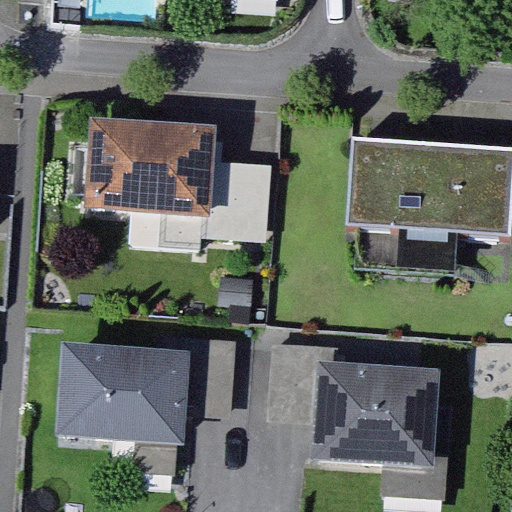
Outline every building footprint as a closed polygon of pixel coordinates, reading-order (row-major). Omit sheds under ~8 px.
[(211,219),(217,126),(89,118),(83,211),(211,219)] [(511,156),(354,147),(349,233),(507,243),(511,156)] [(252,283),(222,281),(219,309),(249,311),(252,283)] [(190,353),(185,418),(231,422),(236,344),(183,341),(182,352),(190,353)] [(182,352),(62,344),(55,437),(183,446),(185,418),(190,353),(182,352)] [(289,424),(311,425),(315,362),(334,364),(335,349),(272,344),(267,422),(289,424)] [(384,466),(434,469),(434,459),(440,371),(334,364),(315,362),(311,425),(309,461),(384,466)] [(434,469),(384,466),(382,498),(444,502),(447,460),(434,459),(434,469)]
